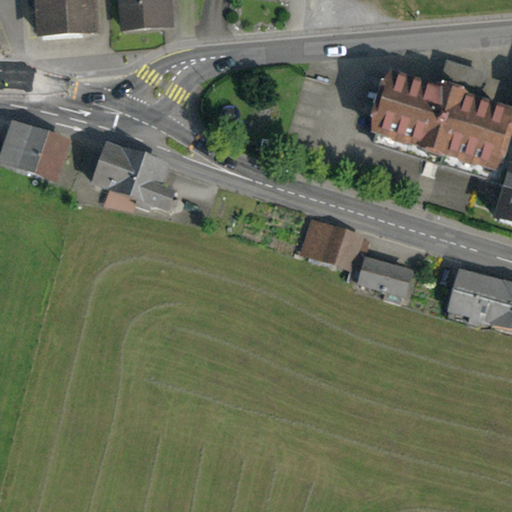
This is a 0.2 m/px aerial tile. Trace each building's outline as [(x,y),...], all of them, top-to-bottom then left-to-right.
[(88,0),(38,0),(43,47),(93,42),(88,0)] [(120,0),(123,33),(172,29),(169,0),(120,0)] [(511,141),(511,127),(393,90),(377,141),(500,179),(511,141)] [(31,133),(14,127),(2,162),(53,181),(66,145),(31,132),(31,133)] [(157,192),(165,169),(125,154),(124,156),(108,150),(94,186),(137,201),(134,207),(149,213),(152,206),(167,212),(173,198),(157,192)] [(511,190),(501,228),(511,231),(511,190)] [(354,243),(311,230),(301,260),(344,273),(354,243)] [(411,278),(367,266),(361,288),(404,300),(411,278)] [(511,332),(511,294),(462,281),(452,316),(511,332)]
